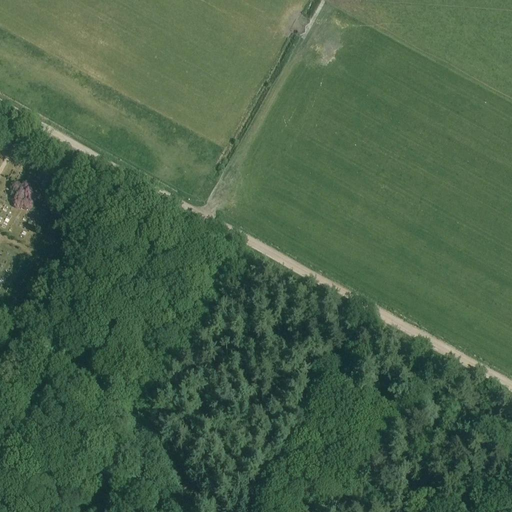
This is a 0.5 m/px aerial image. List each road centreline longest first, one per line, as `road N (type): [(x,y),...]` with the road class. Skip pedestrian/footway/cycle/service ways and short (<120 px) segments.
road 1 (track): [(40,125),(511,390)]
road 2 (track): [(324,0),(202,216)]
